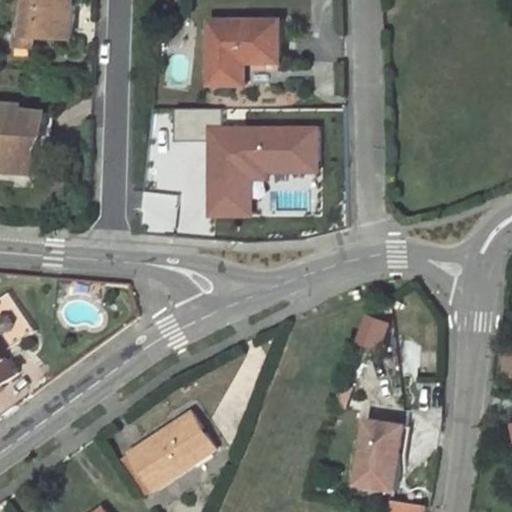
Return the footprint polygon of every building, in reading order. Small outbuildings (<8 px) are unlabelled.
[(25,1),(13,0),(13,13),(24,13),(25,1)] [(24,13),(23,37),(74,39),(75,0),(25,0),(25,1),(24,13)] [(165,0),(164,16),(179,18),(181,0),(165,0)] [(320,0),(321,35),(346,35),(346,0),(320,0)] [(286,20),(214,20),(215,85),(243,85),(243,62),(251,62),(286,62),(286,20)] [(251,85),(251,62),(243,62),(243,85),(251,85)] [(349,63),(327,63),(327,98),(349,98),(349,63)] [(24,104),(0,103),(0,170),(39,174),(40,150),(34,150),(35,137),(47,138),(50,112),(24,110),(24,104)] [(212,217),(254,217),(254,176),(322,175),(322,127),(227,128),(227,108),(175,108),(175,140),(211,139),(212,217)] [(40,150),(47,138),(35,137),(34,150),(40,150)] [(424,323),(420,345),(436,348),(440,326),(424,323)] [(511,344),(504,344),(502,375),(511,376),(511,344)] [(0,345),(0,388),(20,375),(0,345)] [(357,410),(365,391),(345,384),(338,403),(357,410)] [(159,489),(219,449),(195,412),(135,452),(158,488),(159,489)] [(399,489),(409,425),(372,420),(362,483),(399,489)] [(158,488),(135,452),(126,458),(150,494),(158,488)] [(431,511),(431,503),(400,503),(400,511),(431,511)]
